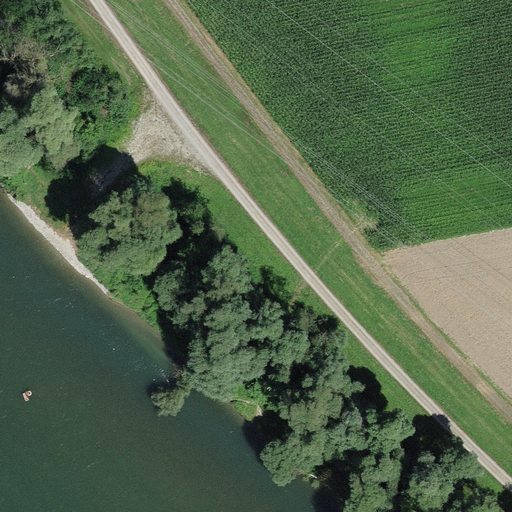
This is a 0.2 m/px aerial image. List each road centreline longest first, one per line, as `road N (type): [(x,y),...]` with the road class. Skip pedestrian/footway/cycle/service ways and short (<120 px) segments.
road 1 (track): [(511,495),(386,363),(187,126),(105,0)]
road 2 (track): [(167,0),(366,263),(511,416)]
